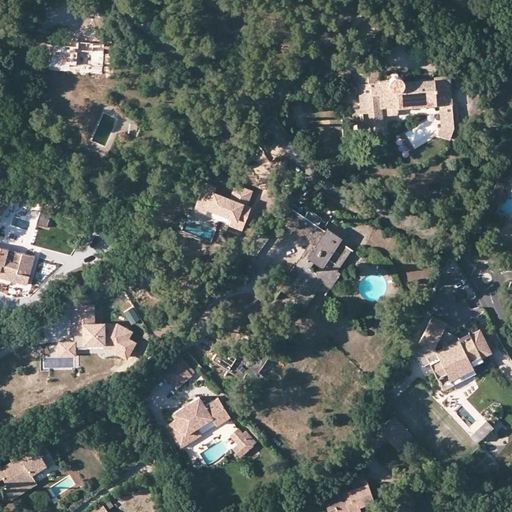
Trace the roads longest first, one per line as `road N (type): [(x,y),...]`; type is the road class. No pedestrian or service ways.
road 1 (residential): [(487,278),(410,224),(325,194),(254,112)]
road 2 (unknown): [(150,467),(160,450),(154,392),(163,363),(293,242)]
road 3 (residential): [(254,112),(111,0)]
road 4 (residential): [(254,112),(288,81),(347,0)]
road 5 (track): [(343,5),(410,63),(444,65)]
